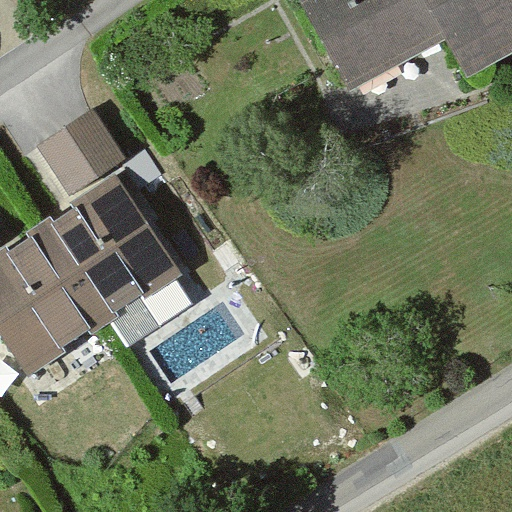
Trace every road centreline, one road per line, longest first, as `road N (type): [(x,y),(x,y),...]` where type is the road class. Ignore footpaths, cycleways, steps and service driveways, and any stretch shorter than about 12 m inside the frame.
road 1 (residential): [(320,511),(511,397)]
road 2 (residential): [(0,80),(121,0)]
